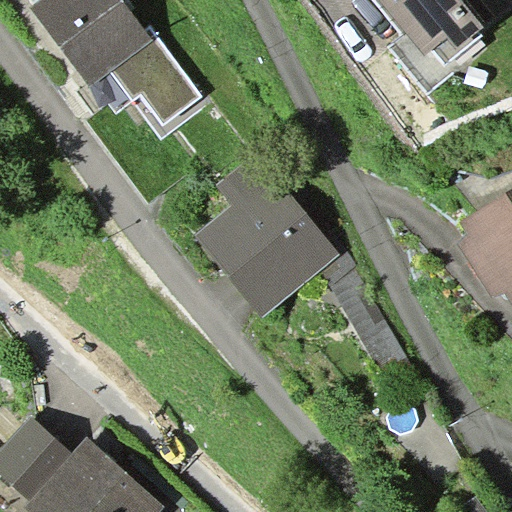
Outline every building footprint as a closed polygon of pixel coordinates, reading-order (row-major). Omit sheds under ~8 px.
[(141,25),(123,0),(51,0),(92,59),(141,25)] [(493,0),(406,0),(438,41),(493,0)] [(263,290),(326,240),(257,153),(227,176),(243,196),(209,222),(263,290)] [(511,184),(470,209),(511,279),(511,184)] [(135,511),(153,493),(87,435),(36,492),(57,511),(135,511)]
